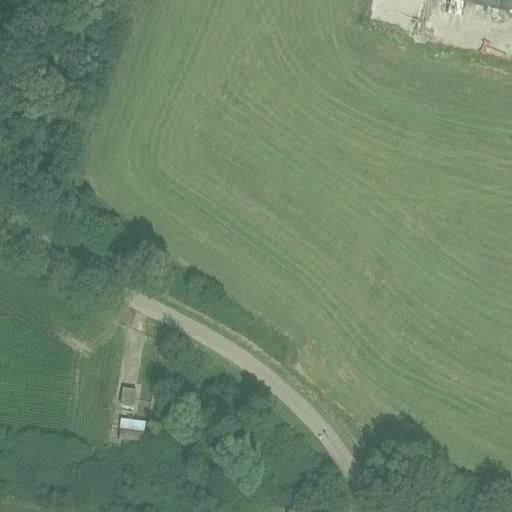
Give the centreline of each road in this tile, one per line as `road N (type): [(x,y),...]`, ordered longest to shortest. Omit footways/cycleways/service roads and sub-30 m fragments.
road 1 (unclassified): [(370,511),(332,442),(262,372),(0,227)]
road 2 (track): [(70,269),(82,240),(63,199),(64,160),(126,0)]
